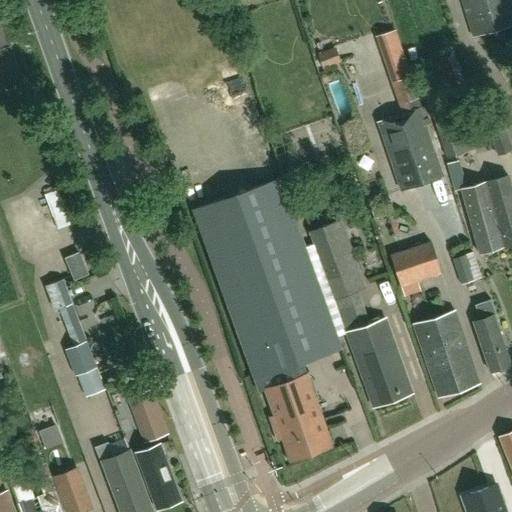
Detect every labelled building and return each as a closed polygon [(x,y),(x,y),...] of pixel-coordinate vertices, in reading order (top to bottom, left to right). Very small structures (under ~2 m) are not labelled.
[(487,0),(462,0),(473,36),(496,29),(487,0)] [(511,0),(487,0),(496,29),(511,24),(511,0)] [(333,70),(351,65),(348,55),(330,60),(333,70)] [(422,183),(443,176),(420,108),(423,107),(419,98),(411,76),(394,82),(401,103),(406,102),(409,110),(399,114),(378,121),(401,189),(422,183)] [(433,113),(437,126),(436,127),(446,158),(465,152),(458,131),(465,128),(462,119),(455,121),(454,121),(453,121),(448,108),(433,113)] [(340,126),(351,154),(370,148),(360,119),(340,126)] [(491,130),(494,140),(492,140),(497,154),(511,149),(507,136),(508,135),(506,125),(491,130)] [(453,185),(465,182),(459,162),(447,165),(453,185)] [(504,246),(511,243),(511,187),(509,175),(486,182),(504,246)] [(243,352),(246,351),(260,391),(266,388),(279,384),(279,383),(306,373),(308,373),(304,362),(343,348),(281,177),(192,209),(243,352)] [(504,246),(486,182),(461,189),(480,253),(504,246)] [(53,217),(58,229),(70,224),(58,190),(45,195),(53,217)] [(382,221),(403,217),(401,203),(380,206),(382,221)] [(310,232),(334,297),(346,332),(347,332),(373,406),(412,393),(386,318),(370,324),(358,289),(366,287),(341,220),(310,232)] [(401,285),(441,272),(431,242),(391,255),(401,285)] [(75,278),(87,273),(78,252),(66,257),(75,278)] [(461,284),(475,280),(466,254),(453,259),(461,284)] [(87,340),(73,304),(62,278),(47,285),(57,310),(59,309),(73,346),(65,349),(75,376),(77,375),(86,396),(106,389),(87,340)] [(490,371),(511,364),(495,314),(496,314),(491,299),(475,305),(480,320),(474,322),(490,371)] [(438,396),(479,383),(455,311),(414,324),(438,396)] [(0,372),(0,373),(10,369),(0,342),(0,372)] [(333,445),(306,373),(279,383),(279,384),(266,388),(275,414),(270,416),(279,440),(283,438),(291,461),(333,445)] [(511,432),(500,436),(511,466),(511,432)] [(120,511),(148,511),(153,510),(130,449),(113,456),(108,442),(96,447),(120,511)] [(157,509),(181,500),(160,443),(136,453),(157,509)] [(52,476),(65,511),(83,511),(93,508),(78,467),(52,476)] [(505,511),(496,484),(462,496),(467,511),(505,511)] [(0,511),(14,511),(6,492),(0,494),(0,511)] [(20,504),(22,511),(38,511),(33,499),(20,504)]
